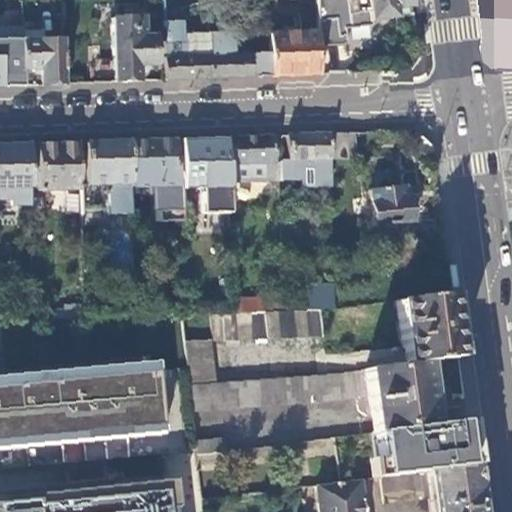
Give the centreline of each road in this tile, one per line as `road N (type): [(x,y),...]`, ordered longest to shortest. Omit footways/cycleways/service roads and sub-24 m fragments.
road 1 (residential): [(472,92),(318,106),(0,116)]
road 2 (primary): [(472,92),(511,426)]
